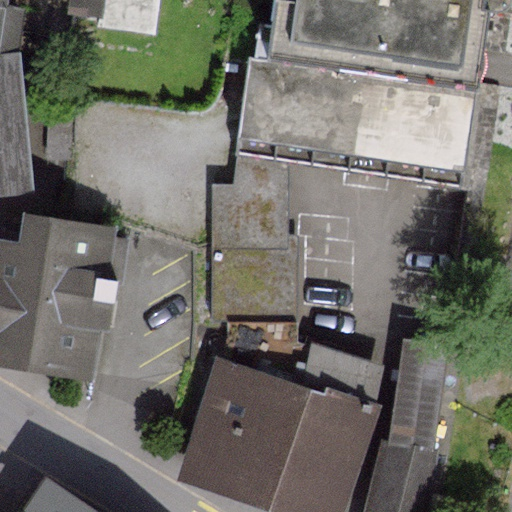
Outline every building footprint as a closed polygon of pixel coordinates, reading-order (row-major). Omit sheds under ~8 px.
[(0,0),(0,53),(11,55),(17,31),(34,35),(37,13),(2,7),(2,0),(0,0)] [(73,0),(72,13),(100,17),(100,25),(149,30),(151,0),(73,0)] [(238,139),(467,170),(491,0),(284,0),(280,25),(261,26),(256,60),(249,59),(238,139)] [(11,55),(0,53),(0,189),(23,187),(11,58),(11,55)] [(48,103),(46,155),(66,156),(69,103),(48,103)] [(213,185),(211,321),(286,322),(286,247),(276,247),(277,186),(213,185)] [(0,352),(13,358),(82,371),(94,299),(113,302),(118,276),(99,273),(104,234),(60,228),(57,248),(41,245),(35,259),(0,255),(0,352)] [(270,335),(231,335),(188,468),(320,511),(326,511),(330,500),(340,503),(355,459),(345,456),(359,412),(362,413),(369,382),(366,367),(270,335)] [(406,340),(376,511),(439,511),(447,466),(445,460),(428,458),(444,346),(406,340)] [(83,511),(38,484),(19,511),(83,511)]
